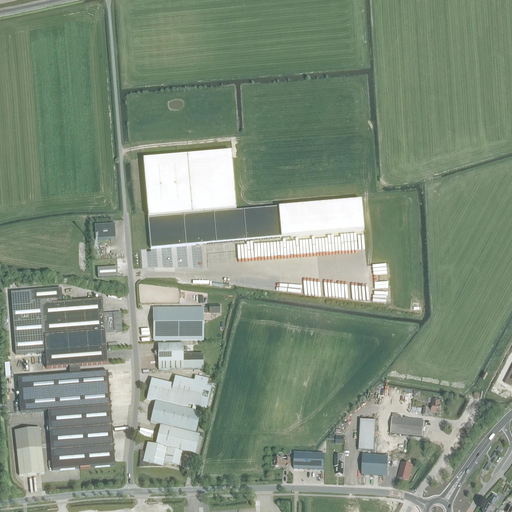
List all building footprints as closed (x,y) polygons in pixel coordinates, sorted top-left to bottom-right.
[(198,215),(202,214),(202,213),(214,212),(218,213),(218,212),(237,210),(232,152),(143,160),(148,218),(198,213),(198,215)] [(237,211),(218,213),(202,214),(198,215),(148,219),(150,249),(201,245),(246,241),(281,238),(364,231),(361,201),(278,208),(243,211),(237,211)] [(95,240),(115,239),(114,225),(94,226),(95,240)] [(368,264),(370,284),(383,283),(383,273),(378,274),(378,270),(382,269),(382,263),(368,264)] [(98,278),(118,277),(117,267),(97,268),(98,278)] [(57,303),(57,300),(62,300),(61,289),(11,293),(15,355),(45,352),(46,369),(69,367),(70,372),(80,371),(80,366),(107,364),(104,333),(115,332),(115,333),(122,333),(120,313),(114,313),(114,314),(103,315),(102,300),(57,303)] [(370,296),(384,295),(384,289),(366,289),(367,303),(370,303),(370,296)] [(220,314),(220,306),(209,306),(209,308),(203,308),(153,309),(153,341),(203,340),(203,314),(220,314)] [(155,352),(154,353),(154,355),(155,356),(156,356),(158,356),(158,363),(158,370),(183,370),(203,370),(203,354),(183,354),(183,344),(158,345),(158,352),(156,352),(155,352)] [(110,407),(108,372),(17,379),(20,414),(48,411),(52,471),(80,469),(80,470),(90,470),(90,468),(115,466),(113,441),(112,430),(110,407)] [(207,403),(213,380),(195,376),(194,381),(175,377),(173,385),(151,380),(146,399),(155,401),(150,422),(160,425),(155,445),(147,443),(145,452),(141,451),(140,466),(141,467),(158,466),(158,465),(162,467),(163,462),(178,466),(182,452),(195,455),(199,435),(195,434),(201,408),(206,409),(207,403)] [(439,405),(440,400),(433,399),(432,405),(431,409),(423,408),(422,415),(427,416),(428,411),(440,413),(440,406),(439,405)] [(398,418),(398,415),(392,414),(392,418),(390,433),(422,437),(424,421),(398,418)] [(374,451),(376,421),(360,420),(358,450),(374,451)] [(19,476),(44,473),(39,429),(14,431),(19,476)] [(495,460),(502,448),(499,446),(492,458),(495,460)] [(294,453),(294,469),(304,470),(324,470),(324,454),(304,454),(294,453)] [(363,455),(362,475),(387,477),(388,457),(363,455)] [(341,456),(335,456),(334,467),(337,467),(336,475),(339,475),(340,475),(341,475),(342,475),(343,475),(343,467),(343,464),(341,464),(341,456)] [(290,467),(290,458),(286,458),(273,458),(273,463),(274,463),(274,467),(282,467),(282,464),(286,464),(286,467),(290,467)] [(400,472),(399,479),(407,481),(409,473),(410,473),(412,466),(402,464),(400,472)] [(492,511),(497,504),(498,502),(499,501),(497,500),(498,499),(493,496),(492,499),(489,498),(486,505),(488,506),(486,509),(484,508),(482,511),(492,511)] [(502,504),(498,502),(497,504),(492,511),(500,511),(502,510),(499,508),(502,504)]
